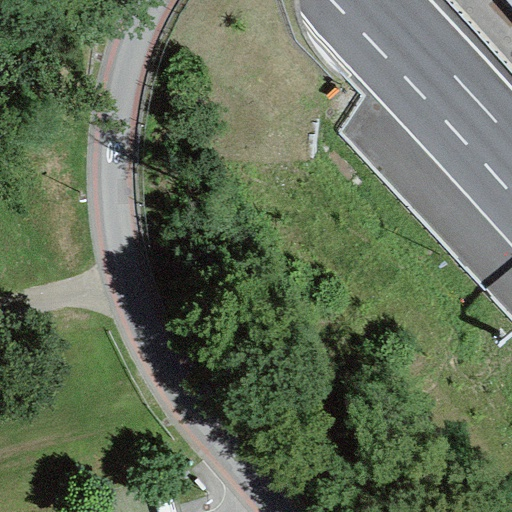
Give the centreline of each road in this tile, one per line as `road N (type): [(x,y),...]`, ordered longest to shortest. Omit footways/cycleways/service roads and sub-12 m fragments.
road 1 (residential): [(153,0),(122,75),(113,131),(116,245),(153,355),(276,511)]
road 2 (motorway): [(371,0),(511,192)]
road 3 (motorway): [(377,0),(511,146)]
